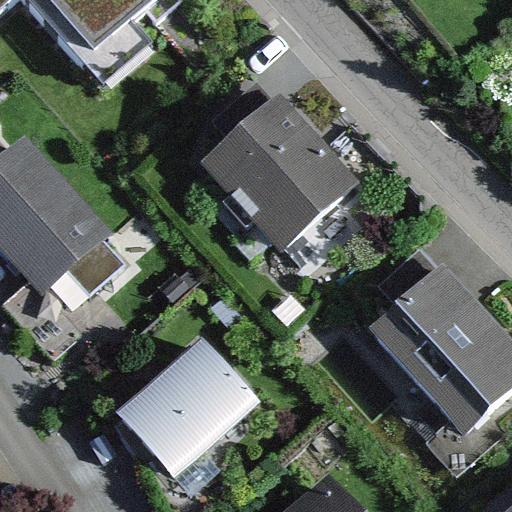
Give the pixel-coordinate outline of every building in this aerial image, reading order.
[(160,0),(51,0),(101,54),(160,0)] [(297,106),(218,179),(302,268),(380,194),(297,106)] [(35,159),(0,186),(0,249),(59,321),(124,268),(35,159)] [(511,357),(448,288),(383,347),(485,459),(511,435),(511,357)] [(275,428),(216,362),(131,437),(190,503),(275,428)] [(338,511),(324,498),(309,511),(338,511)]
